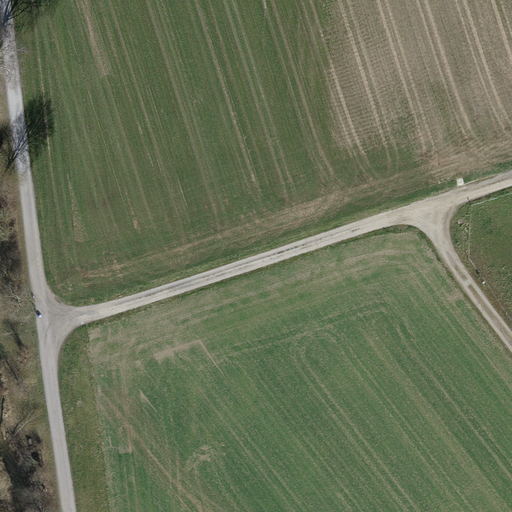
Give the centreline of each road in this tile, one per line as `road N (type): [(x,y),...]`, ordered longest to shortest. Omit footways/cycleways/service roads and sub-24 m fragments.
road 1 (track): [(25,0),(78,511)]
road 2 (track): [(62,312),(511,177)]
road 3 (track): [(412,210),(511,342)]
